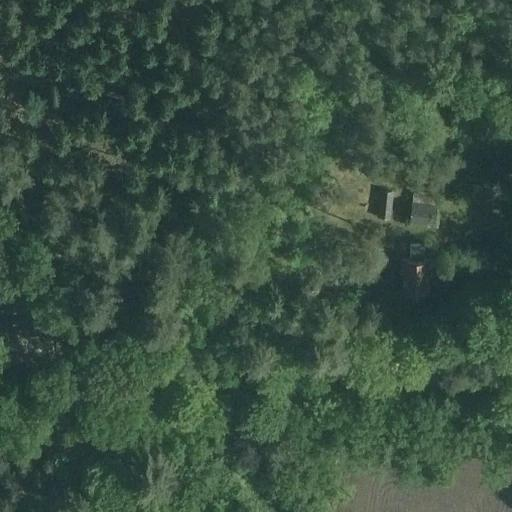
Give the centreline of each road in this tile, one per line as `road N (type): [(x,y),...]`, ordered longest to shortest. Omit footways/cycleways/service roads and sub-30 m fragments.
road 1 (track): [(511,382),(0,356)]
road 2 (track): [(0,217),(106,316),(139,324),(216,321),(234,329),(245,346),(242,369)]
road 3 (track): [(295,371),(294,399),(233,420),(66,511)]
